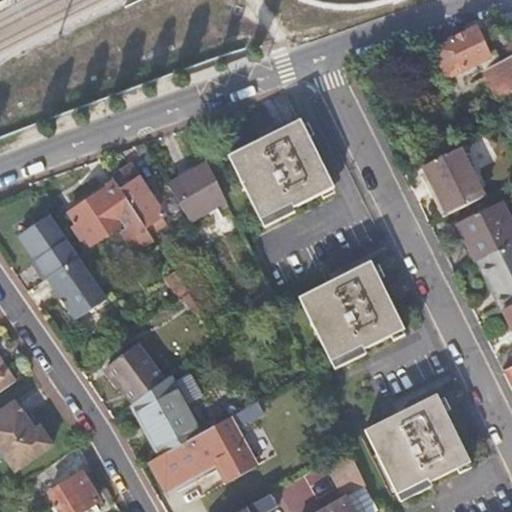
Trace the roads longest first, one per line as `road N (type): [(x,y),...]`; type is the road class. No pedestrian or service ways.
road 1 (residential): [(324,57),(511,450)]
road 2 (residential): [(324,57),(0,173)]
road 3 (residential): [(141,511),(0,281)]
road 4 (residential): [(480,0),(324,57)]
